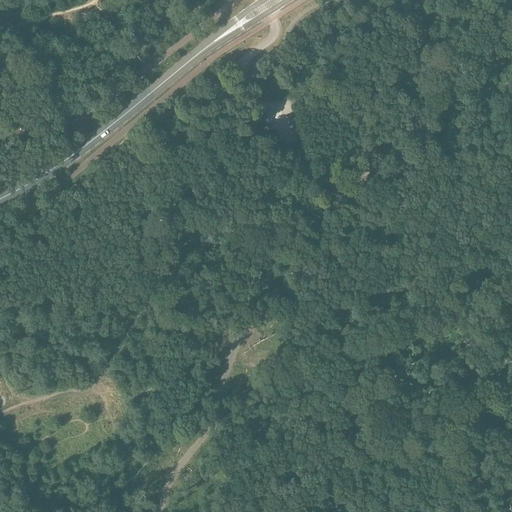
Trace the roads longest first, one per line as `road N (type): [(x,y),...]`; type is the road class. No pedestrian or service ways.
road 1 (unclassified): [(263,375),(280,322),(239,69),(273,38),(267,13)]
road 2 (secondary): [(201,50),(70,156),(0,199)]
